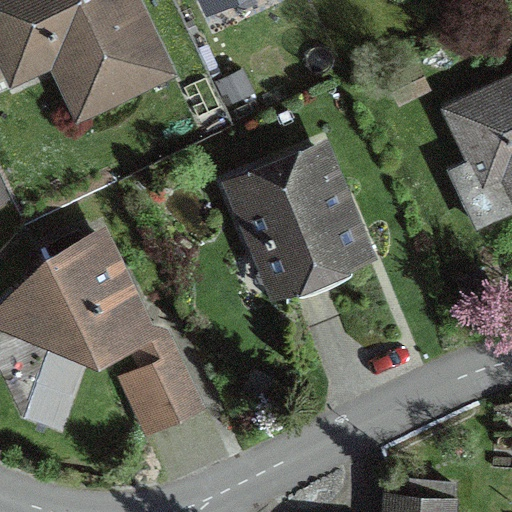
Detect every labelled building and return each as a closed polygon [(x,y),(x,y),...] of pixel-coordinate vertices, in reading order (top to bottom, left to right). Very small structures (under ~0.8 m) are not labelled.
[(0,0),(0,49),(5,61),(46,41),(78,109),(160,71),(125,0),(0,0)] [(474,226),(511,208),(511,81),(448,112),(471,162),(448,172),(474,226)] [(260,250),(268,246),(284,286),(358,256),(315,151),(234,184),(260,250)] [(92,358),(141,335),(94,236),(44,259),(19,288),(44,341),(92,358)] [(136,350),(170,420),(197,408),(163,337),(136,350)] [(446,511),(447,505),(387,500),(385,511),(446,511)]
